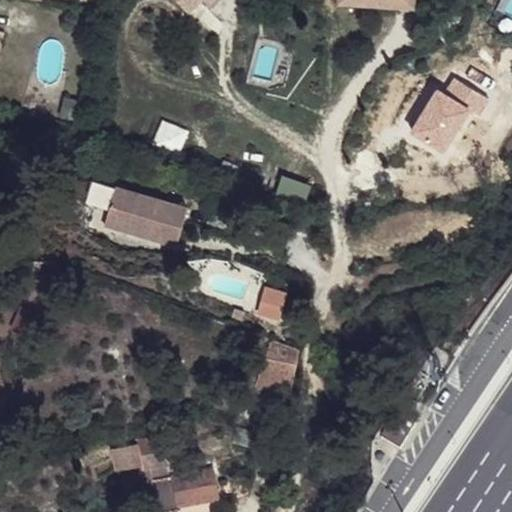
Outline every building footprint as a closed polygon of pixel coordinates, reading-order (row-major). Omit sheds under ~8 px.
[(198,0),(205,0),(207,2),(209,0),(176,0),(186,11),(198,0)] [(9,35),(0,32),(0,70),(1,71),(9,35)] [(178,155),(187,129),(161,120),(152,145),(178,155)] [(191,207),(123,184),(110,220),(178,245),(191,207)] [(51,257),(30,256),(30,272),(51,272),(51,257)] [(261,282),(256,309),(279,314),(285,286),(261,282)] [(300,346),(271,337),(257,386),(289,394),(300,346)] [(132,447),(112,449),(117,468),(137,465),(148,463),(173,462),(171,437),(134,442),(132,447)] [(148,463),(137,465),(141,497),(152,497),(153,511),(181,511),(182,506),(196,505),(193,478),(155,484),(148,463)] [(219,475),(193,478),(196,505),(222,501),(219,475)]
